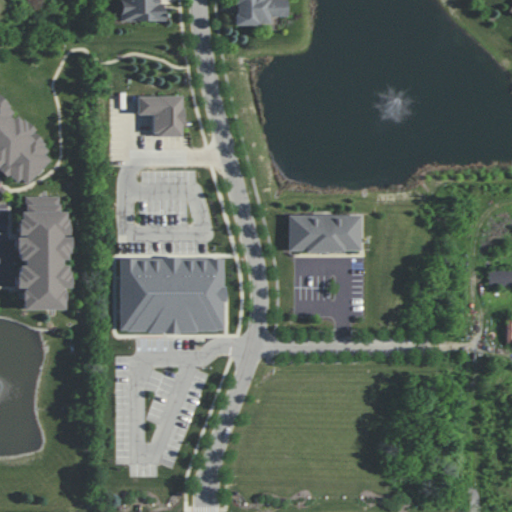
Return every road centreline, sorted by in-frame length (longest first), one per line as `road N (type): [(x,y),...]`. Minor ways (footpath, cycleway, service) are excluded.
road 1 (residential): [(206,511),(206,481),(258,336),(261,290),(202,0)]
road 2 (residential): [(254,347),(495,349)]
